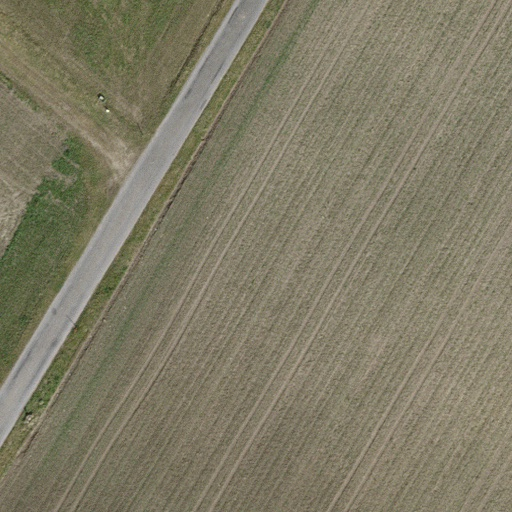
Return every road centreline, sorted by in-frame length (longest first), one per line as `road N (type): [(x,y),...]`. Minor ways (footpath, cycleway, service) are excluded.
road 1 (unclassified): [(250,0),(0,420)]
road 2 (track): [(0,55),(143,183)]
